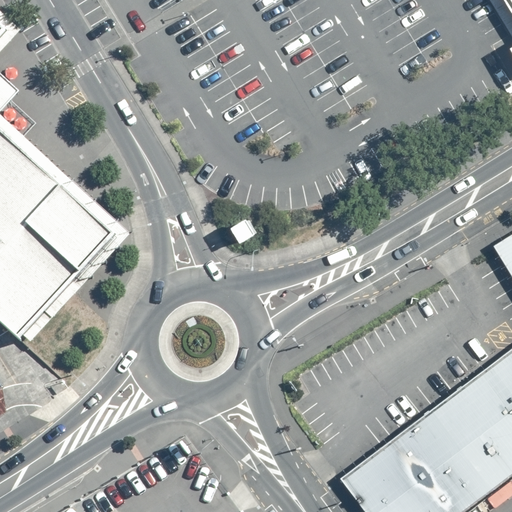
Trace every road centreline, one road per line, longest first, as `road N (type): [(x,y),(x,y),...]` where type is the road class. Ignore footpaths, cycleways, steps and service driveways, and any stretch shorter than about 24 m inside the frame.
road 1 (unclassified): [(48,0),(139,149),(188,284)]
road 2 (secondary): [(511,172),(358,263),(245,312)]
road 3 (secondary): [(189,397),(0,505)]
road 4 (secondary): [(0,472),(63,429),(137,346)]
road 5 (unclassified): [(217,393),(303,511)]
